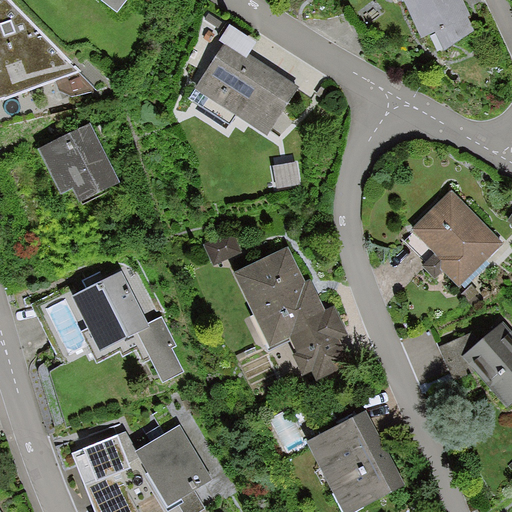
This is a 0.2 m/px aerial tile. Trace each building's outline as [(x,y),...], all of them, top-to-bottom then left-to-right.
[(0,0),(0,101),(78,73),(5,0),(0,0)] [(95,0),(113,14),(123,0),(95,0)] [(469,31),(454,0),(402,0),(421,39),(434,33),(440,45),(469,31)] [(220,45),(193,90),(268,134),(295,89),(220,45)] [(116,184),(86,127),(38,152),(59,193),(72,187),(80,202),(116,184)] [(501,249),(447,197),(410,235),(433,257),(420,270),(435,285),(443,276),(459,292),(501,249)] [(289,249),(237,272),(271,348),(293,338),(300,353),(295,356),(304,377),(316,371),(320,379),(350,365),(339,340),(348,336),(334,307),(324,311),(311,282),(305,285),(289,249)] [(147,324),(118,270),(64,299),(96,357),(134,336),(161,384),(181,373),(168,349),(174,346),(159,318),(147,324)] [(511,403),(511,333),(504,325),(479,338),(474,330),(437,347),(455,382),(476,370),(507,408),(511,403)] [(367,411),(310,441),(347,511),(360,511),(407,487),(367,411)] [(176,427),(133,455),(169,508),(212,480),(176,427)] [(115,438),(78,450),(89,483),(126,470),(115,438)]
